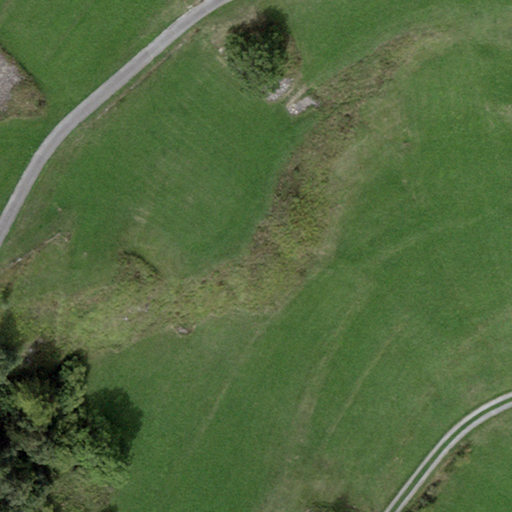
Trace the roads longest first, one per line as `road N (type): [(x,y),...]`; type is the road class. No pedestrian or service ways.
road 1 (track): [(0,234),(61,132),(221,0)]
road 2 (track): [(511,405),(453,446),(399,511)]
